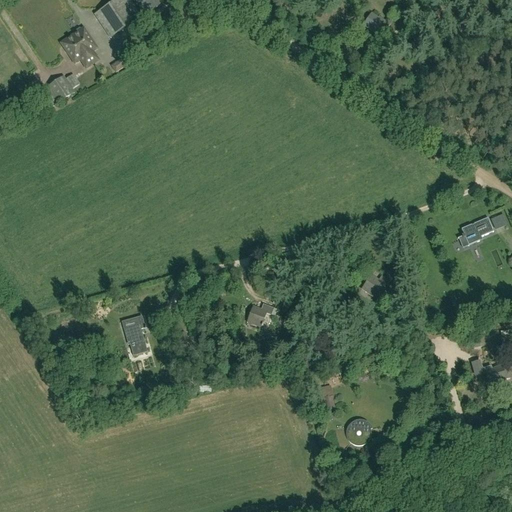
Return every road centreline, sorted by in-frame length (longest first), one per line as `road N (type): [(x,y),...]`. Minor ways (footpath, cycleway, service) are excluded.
road 1 (unknown): [(502,181),(411,218),(151,290)]
road 2 (track): [(511,186),(392,120),(222,0)]
road 3 (track): [(309,511),(350,499),(422,453),(511,429)]
